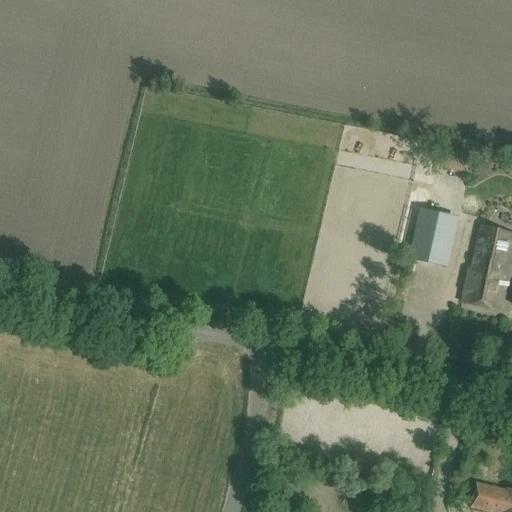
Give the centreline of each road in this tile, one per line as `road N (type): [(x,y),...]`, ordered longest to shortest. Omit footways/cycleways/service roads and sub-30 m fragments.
road 1 (unclassified): [(275,346),(0,293)]
road 2 (unclassified): [(511,392),(275,346)]
road 3 (unclassified): [(227,511),(275,346)]
